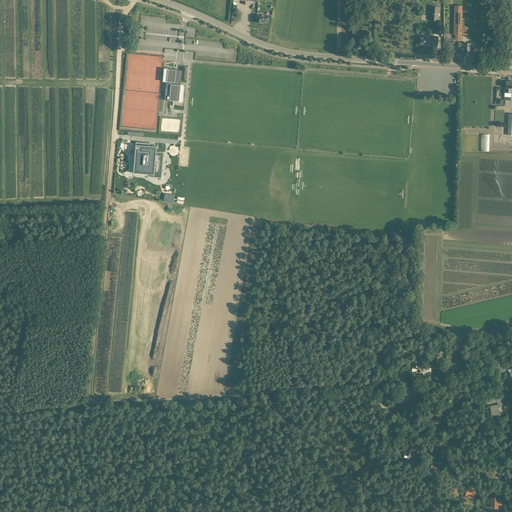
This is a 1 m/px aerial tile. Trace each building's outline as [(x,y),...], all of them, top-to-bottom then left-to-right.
[(461,35),(462,6),(454,6),(454,35),(461,35)] [(269,18),(269,16),(257,14),(256,22),(260,23),(260,22),(268,23),(268,20),(269,21),(269,18)] [(367,34),(368,26),(353,26),(352,33),(367,34)] [(420,35),(420,45),(438,47),(438,37),(420,35)] [(463,55),(470,56),(471,43),(458,42),(458,47),(462,47),(462,51),(463,51),(463,55)] [(165,100),(179,101),(182,71),(168,69),(165,100)] [(149,147),(136,146),(133,176),(153,178),(153,181),(161,182),(163,156),(156,155),(156,150),(149,149),(149,147)] [(491,356),(499,355),(498,347),(490,348),(491,356)] [(446,357),(447,368),(447,369),(455,369),(454,363),(455,363),(455,356),(452,356),(453,357),(446,357)] [(428,376),(428,371),(431,371),(431,368),(425,368),(425,367),(421,367),(421,365),(416,365),(416,368),(412,368),(412,372),(416,371),(416,373),(423,372),(423,376),(428,376)] [(491,375),(490,375),(485,376),(485,375),(482,376),(482,374),(476,375),(478,385),(486,383),(493,381),(491,375)] [(410,390),(404,388),(404,389),(399,387),(396,394),(401,396),(402,393),(403,394),(402,396),(407,398),(410,390)] [(413,410),(416,401),(417,400),(418,401),(421,394),(414,391),(407,408),(413,410)] [(461,401),(453,394),(450,399),(458,405),(461,401)] [(500,412),(503,412),(502,401),(501,399),(501,398),(491,399),(487,399),(487,402),(491,402),(497,402),(497,405),(491,406),(491,413),(494,413),(494,416),(496,416),(496,417),(497,416),(498,419),(501,419),(500,412)] [(434,426),(445,425),(444,418),(434,419),(434,426)] [(463,438),(459,432),(458,431),(450,436),(454,443),(463,438)] [(407,446),(404,453),(410,455),(410,456),(412,457),(415,449),(407,446)] [(427,466),(425,469),(436,475),(439,469),(432,465),(430,468),(427,466)] [(465,496),(473,498),(475,492),(473,491),(474,489),(470,488),(470,490),(467,490),(465,496)] [(501,498),(492,498),(491,508),(501,508),(501,498)]
